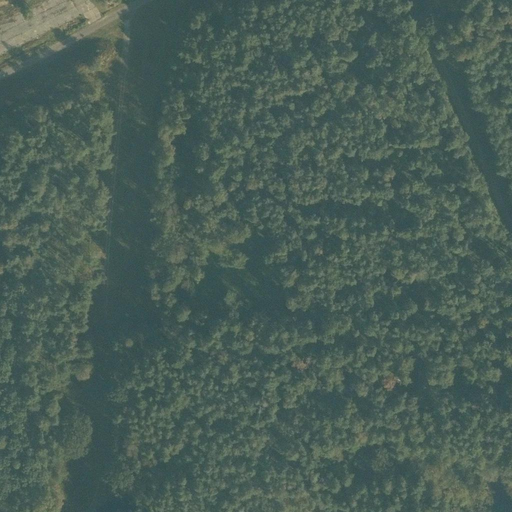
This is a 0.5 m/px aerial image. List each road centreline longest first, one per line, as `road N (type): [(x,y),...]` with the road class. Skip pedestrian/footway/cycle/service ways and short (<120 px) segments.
road 1 (track): [(127,11),(106,281),(103,456),(90,511)]
road 2 (track): [(235,487),(132,445),(129,351),(149,331),(187,320),(201,272),(214,259),(260,252),(267,267)]
road 3 (track): [(511,214),(415,0)]
road 4 (track): [(0,73),(151,0)]
